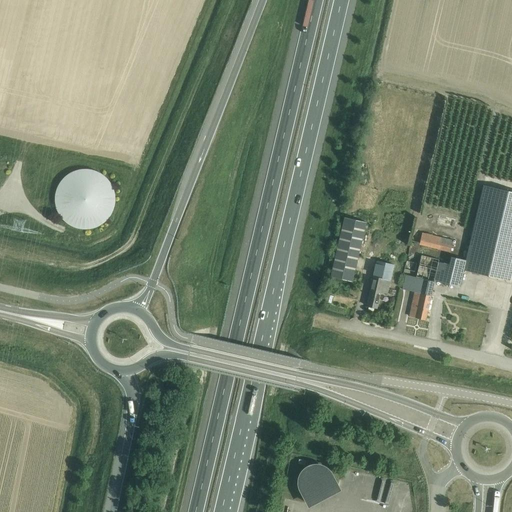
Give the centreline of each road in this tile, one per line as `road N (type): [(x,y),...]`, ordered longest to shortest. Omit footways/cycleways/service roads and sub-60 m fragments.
road 1 (motorway): [(315,0),(195,511)]
road 2 (motorway): [(221,511),(341,0)]
road 3 (track): [(363,0),(272,397)]
road 4 (track): [(0,245),(85,265),(128,244),(232,0)]
road 5 (secondary): [(465,425),(374,392),(169,344),(135,310)]
road 6 (secondary): [(125,371),(178,356),(320,390),(455,449)]
road 7 (motorway): [(263,0),(135,310)]
road 8 (track): [(0,345),(54,361),(94,399),(91,454),(72,511)]
road 9 (residential): [(511,362),(339,324)]
road 10 (motorway): [(125,371),(134,405),(113,511)]
road 11 (unclassified): [(511,403),(381,381)]
road 12 (track): [(64,230),(83,237),(109,230),(136,159)]
